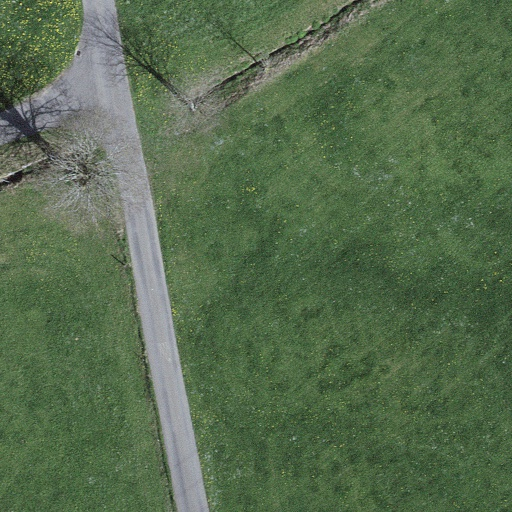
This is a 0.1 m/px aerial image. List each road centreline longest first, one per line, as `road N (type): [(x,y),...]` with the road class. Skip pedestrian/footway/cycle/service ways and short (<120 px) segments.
road 1 (unclassified): [(194,511),(115,82)]
road 2 (unclassified): [(0,123),(115,82)]
